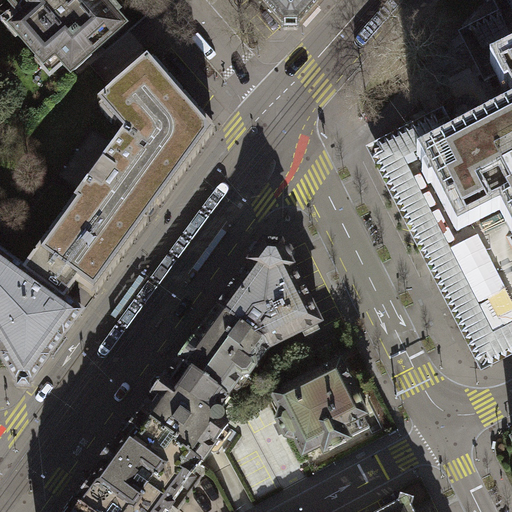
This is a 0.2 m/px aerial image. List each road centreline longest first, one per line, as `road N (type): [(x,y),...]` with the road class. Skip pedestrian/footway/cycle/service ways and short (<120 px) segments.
road 1 (residential): [(1,503),(55,482),(262,202),(282,153),(281,113)]
road 2 (residential): [(281,113),(252,118),(233,133),(42,389),(15,427),(1,503)]
road 3 (residential): [(281,113),(442,434)]
road 4 (residential): [(298,511),(442,434)]
road 5 (residential): [(180,0),(281,113)]
road 6 (residential): [(370,0),(281,113)]
